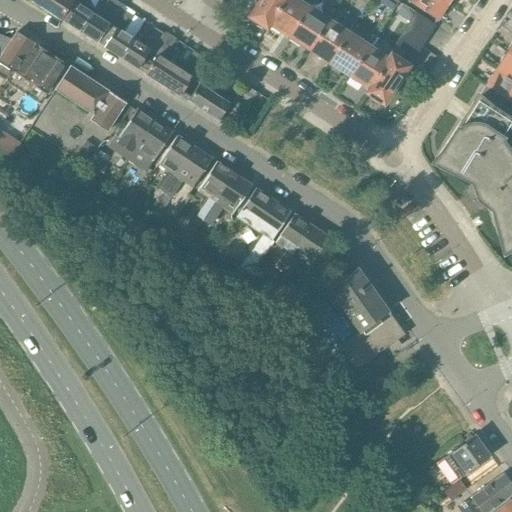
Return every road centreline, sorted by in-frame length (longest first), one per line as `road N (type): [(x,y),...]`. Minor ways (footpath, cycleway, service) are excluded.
road 1 (residential): [(433,335),(350,230),(0,0)]
road 2 (secondary): [(190,511),(124,401),(0,225)]
road 3 (secondary): [(0,292),(97,435),(138,511)]
road 4 (residential): [(391,154),(194,27)]
road 5 (residential): [(503,309),(391,154)]
road 6 (residential): [(496,0),(391,154)]
